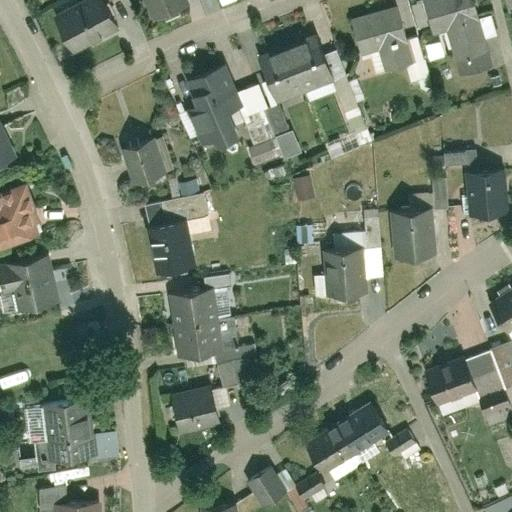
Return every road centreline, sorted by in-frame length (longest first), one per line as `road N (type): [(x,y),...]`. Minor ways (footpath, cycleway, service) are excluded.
road 1 (residential): [(63,106),(97,212),(126,348),(142,511)]
road 2 (residential): [(381,335),(150,511)]
road 3 (residential): [(300,0),(227,25),(63,106)]
road 4 (residential): [(465,511),(381,335)]
road 5 (residential): [(511,243),(381,335)]
road 6 (residential): [(3,0),(63,106)]
